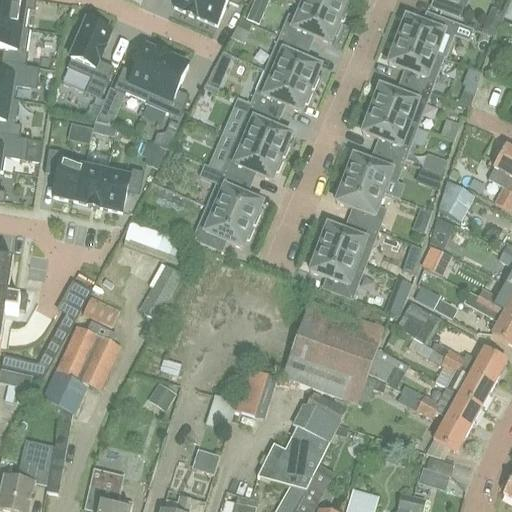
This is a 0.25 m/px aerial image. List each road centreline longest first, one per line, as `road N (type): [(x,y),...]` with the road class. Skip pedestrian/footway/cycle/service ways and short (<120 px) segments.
road 1 (residential): [(278,269),(384,0)]
road 2 (residential): [(94,0),(212,50)]
